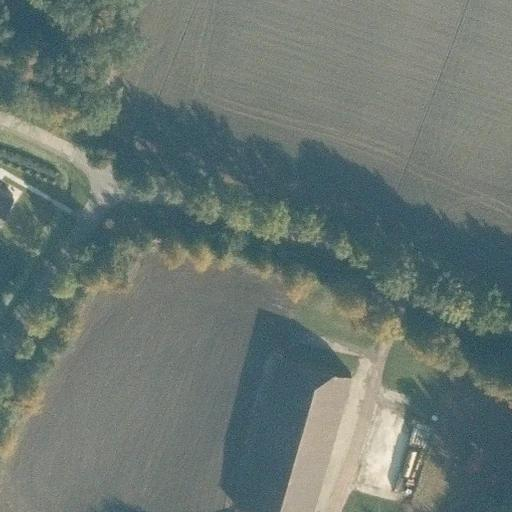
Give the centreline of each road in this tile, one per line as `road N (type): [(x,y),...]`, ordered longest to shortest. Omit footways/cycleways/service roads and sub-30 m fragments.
road 1 (residential): [(511,333),(333,248),(116,179)]
road 2 (residential): [(116,179),(0,359)]
road 3 (residential): [(116,179),(0,125)]
